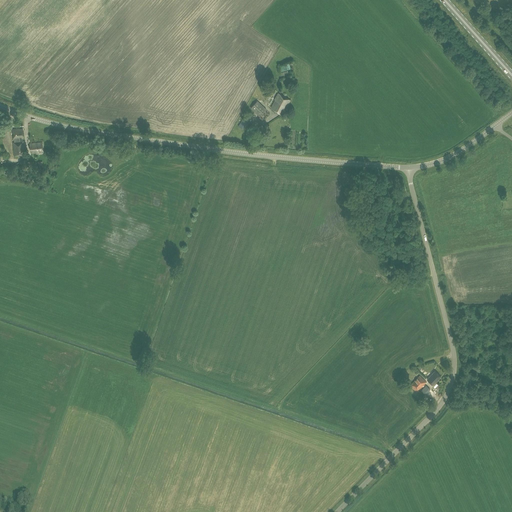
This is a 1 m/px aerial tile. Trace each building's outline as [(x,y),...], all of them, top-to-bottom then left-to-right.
[(287,106),(290,100),(279,93),(275,99),(275,100),(271,108),(282,114),(286,106),(287,106)] [(251,108),(260,116),(266,109),(257,100),(251,108)] [(248,121),(244,118),(239,126),(243,129),(248,121)] [(251,125),(246,133),(250,136),(255,128),(251,125)] [(14,139),(15,141),(12,142),(14,154),(25,153),(24,140),(22,141),(22,137),(24,137),(23,130),(12,131),(13,135),(12,135),(13,139),(14,139)] [(39,153),(44,152),(42,142),(30,143),(31,153),(39,152),(39,153)] [(433,385),(441,377),(435,371),(427,379),(433,385)] [(417,392),(426,382),(420,375),(410,385),(417,392)] [(425,394),(430,389),(426,385),(421,390),(425,394)]
